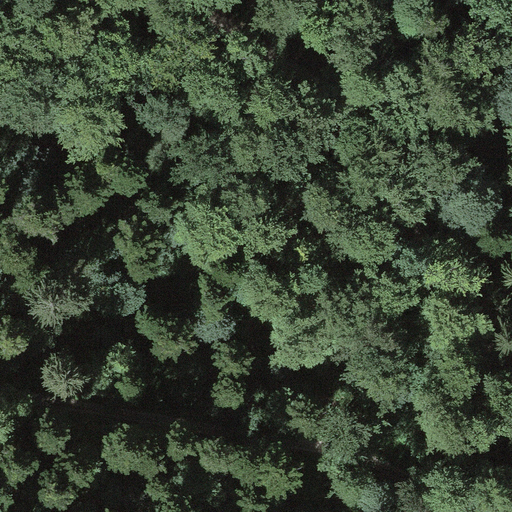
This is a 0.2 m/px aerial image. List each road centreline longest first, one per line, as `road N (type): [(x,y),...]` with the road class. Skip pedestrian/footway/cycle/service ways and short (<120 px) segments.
road 1 (track): [(181,0),(274,55),(383,150),(453,297),(511,372)]
road 2 (track): [(0,390),(365,462),(432,487),(467,511)]
